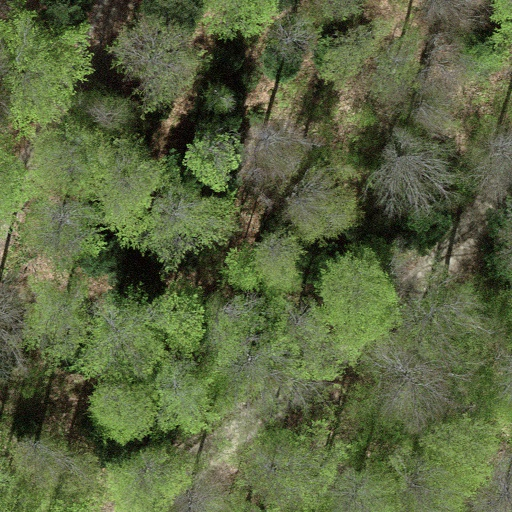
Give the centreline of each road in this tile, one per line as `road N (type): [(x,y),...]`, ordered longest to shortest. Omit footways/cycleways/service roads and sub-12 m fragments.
road 1 (track): [(148,511),(447,252),(511,180)]
road 2 (track): [(0,214),(113,0)]
